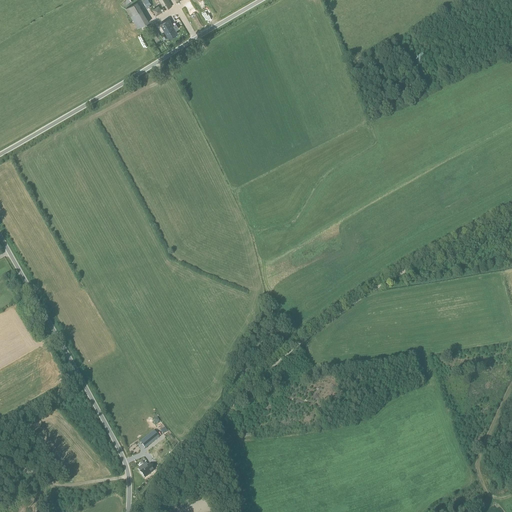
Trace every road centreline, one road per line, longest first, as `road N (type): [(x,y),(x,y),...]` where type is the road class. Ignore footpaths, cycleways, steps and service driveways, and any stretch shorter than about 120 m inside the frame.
road 1 (track): [(511,213),(349,306),(216,422),(236,511)]
road 2 (unclassified): [(129,511),(121,452),(0,235)]
road 3 (unclassified): [(0,154),(264,0)]
road 4 (track): [(129,478),(66,482),(0,452)]
